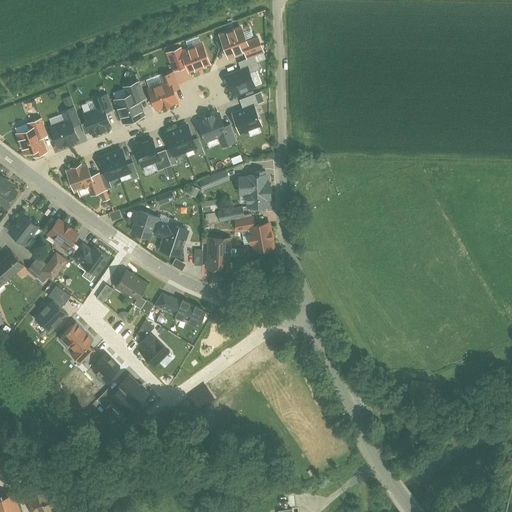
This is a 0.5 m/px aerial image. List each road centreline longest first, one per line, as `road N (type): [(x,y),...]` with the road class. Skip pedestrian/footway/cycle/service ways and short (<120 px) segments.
road 1 (residential): [(316,322),(249,310),(155,267),(0,147)]
road 2 (unclassified): [(316,322),(293,251),(275,0)]
road 3 (unclassified): [(414,511),(351,406),(316,322)]
road 4 (unknown): [(511,394),(380,462)]
